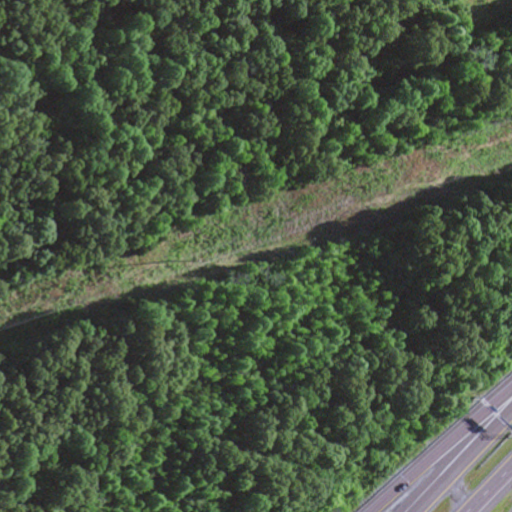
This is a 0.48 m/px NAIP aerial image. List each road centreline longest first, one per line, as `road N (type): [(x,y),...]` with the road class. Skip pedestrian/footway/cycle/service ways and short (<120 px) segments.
road 1 (motorway): [(511,390),(369,511)]
road 2 (motorway): [(511,412),(413,511)]
